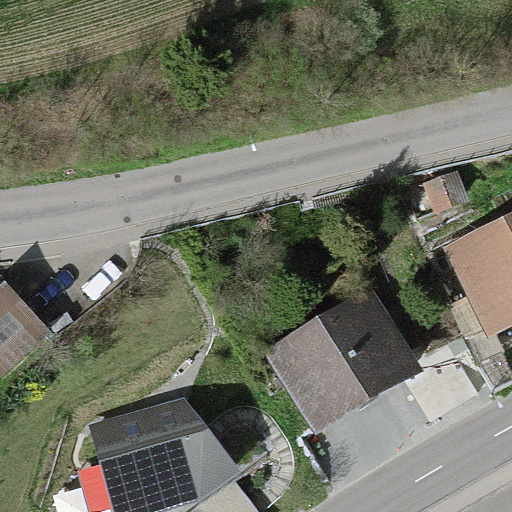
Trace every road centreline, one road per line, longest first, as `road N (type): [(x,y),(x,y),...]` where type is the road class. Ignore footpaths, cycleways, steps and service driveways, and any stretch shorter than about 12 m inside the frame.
road 1 (tertiary): [(511,117),(71,207),(0,214)]
road 2 (secondary): [(361,511),(511,427)]
